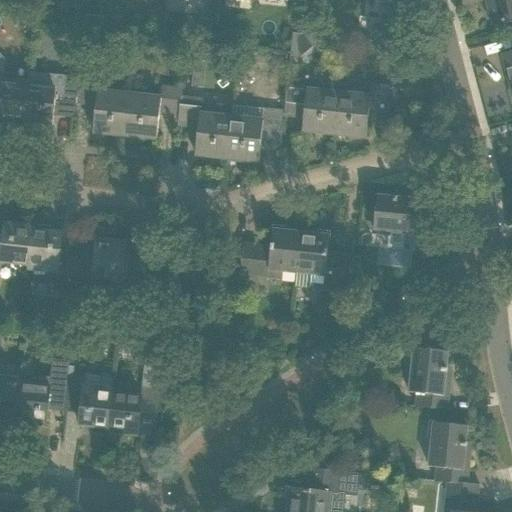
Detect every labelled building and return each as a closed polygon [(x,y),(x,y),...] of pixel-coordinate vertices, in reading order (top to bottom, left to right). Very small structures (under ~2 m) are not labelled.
[(511,0),(487,0),(494,23),(502,21),(502,23),(505,22),(504,20),(511,17),(511,0)] [(35,22),(34,31),(45,32),(46,23),(35,22)] [(295,33),(295,53),(316,53),(316,33),(295,33)] [(0,116),(24,119),(29,84),(12,82),(13,75),(4,74),(6,60),(0,53),(0,116)] [(511,53),(502,56),(511,92),(511,53)] [(186,58),(186,65),(194,66),(194,59),(186,58)] [(24,119),(23,125),(24,125),(53,128),(54,113),(75,115),(76,105),(79,79),(30,73),(29,84),(24,119)] [(284,111),(284,116),(303,118),(302,131),(333,135),(337,95),(307,91),(309,79),(288,76),(288,83),(285,102),(284,111)] [(76,105),(96,107),(93,133),(126,137),(129,96),(99,93),(100,81),(79,79),(76,105)] [(337,95),(333,135),(366,139),(369,112),(388,114),(391,88),(370,86),(369,99),(337,95)] [(160,113),(179,115),(182,89),(161,87),(160,100),(129,96),(126,137),(157,140),(160,113)] [(195,155),(226,159),(230,119),(221,118),(222,108),(203,106),(204,100),(182,98),(183,89),(182,89),(179,115),(178,127),(198,129),(195,155)] [(230,119),(226,159),(259,162),(262,135),(282,137),(284,111),(263,109),(262,122),(230,119)] [(374,231),(418,236),(419,228),(433,230),(436,197),(408,194),(407,200),(377,197),(374,231)] [(13,269),(29,271),(33,232),(34,228),(4,225),(2,247),(0,246),(0,273),(1,263),(13,265),(13,269)] [(283,272),(297,274),(301,233),(273,230),(271,249),(243,246),(240,276),(282,280),(283,272)] [(29,271),(28,280),(56,283),(78,286),(77,290),(80,291),(83,259),(60,257),(61,250),(63,235),(36,232),(34,232),(33,232),(29,271)] [(301,233),(297,274),(312,276),(311,284),(352,288),(355,258),(327,255),(329,236),(301,233)] [(83,259),(80,291),(92,292),(94,279),(106,280),(106,286),(128,289),(131,307),(148,309),(152,298),(155,290),(154,282),(146,281),(147,267),(152,267),(149,251),(136,250),(135,256),(126,254),(127,244),(97,240),(97,241),(94,261),(83,259)] [(235,247),(219,246),(220,256),(234,258),(235,247)] [(109,423),(108,433),(138,436),(140,413),(156,415),(159,389),(163,352),(164,350),(146,348),(146,350),(140,397),(129,396),(129,392),(113,390),(109,423)] [(415,408),(427,409),(447,411),(450,383),(444,382),(448,353),(414,349),(409,393),(417,394),(415,408)] [(17,419),(16,423),(47,426),(49,404),(64,406),(68,376),(69,363),(64,362),(54,361),(51,361),(49,378),(48,388),(37,387),(38,383),(20,381),(17,419)] [(68,376),(64,406),(66,406),(66,402),(82,404),(79,426),(92,427),(92,433),(108,435),(108,433),(109,423),(113,390),(84,387),(85,378),(68,376)] [(0,417),(17,419),(20,381),(0,378),(0,417)] [(437,468),(435,481),(467,484),(470,457),(464,456),(467,427),(433,424),(429,467),(437,468)] [(290,488),(286,511),(343,511),(345,497),(352,497),(355,474),(356,474),(356,473),(340,471),(310,468),(310,469),(308,490),(290,488)] [(474,511),(477,485),(467,484),(435,481),(435,482),(447,483),(443,511),(474,511)]
